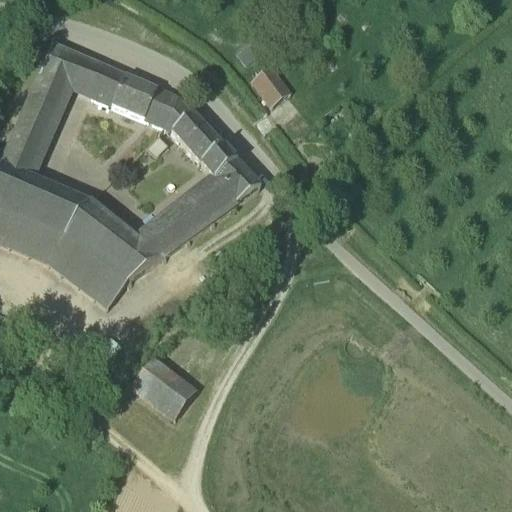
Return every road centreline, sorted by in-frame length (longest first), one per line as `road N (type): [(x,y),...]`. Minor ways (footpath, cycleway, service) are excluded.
road 1 (residential): [(511,410),(293,205),(198,89),(154,62),(0,10)]
road 2 (track): [(192,490),(203,426),(285,281),(293,205)]
road 3 (track): [(192,490),(163,480),(120,442),(43,400),(0,394)]
